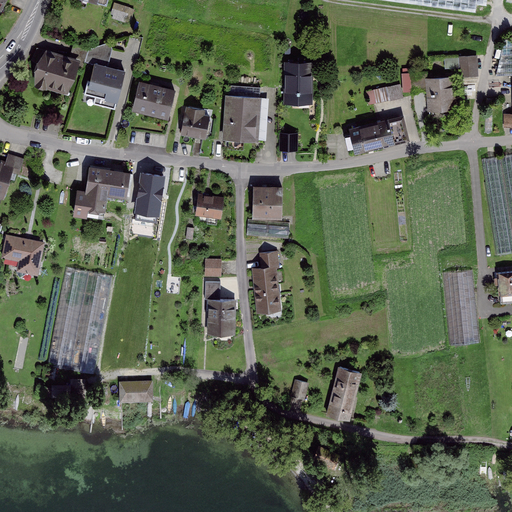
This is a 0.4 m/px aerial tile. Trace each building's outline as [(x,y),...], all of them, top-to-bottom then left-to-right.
[(129,20),(133,4),(118,0),(116,0),(112,15),(129,20)] [(491,0),(409,0),(491,10),(491,0)] [(511,38),(505,43),(500,73),(511,71),(511,38)] [(72,55),(87,59),(90,48),(75,43),(72,55)] [(102,44),(99,58),(110,60),(113,46),(102,44)] [(42,51),(35,80),(69,88),(76,59),(42,51)] [(478,56),(465,56),(466,72),(479,72),(478,56)] [(91,61),(83,93),(118,102),(126,70),(91,61)] [(317,64),(289,64),(288,103),(316,103),(317,64)] [(404,92),(413,92),(412,71),(404,72),(404,92)] [(452,112),(452,77),(431,77),(431,113),(452,112)] [(175,87),(140,79),(133,108),(168,116),(175,87)] [(402,85),(367,92),(370,110),(405,103),(402,85)] [(260,141),(263,95),(230,94),(227,139),(260,141)] [(187,106),(183,128),(205,132),(208,109),(187,106)] [(354,130),(360,153),(413,139),(407,116),(354,130)] [(298,150),(298,133),(283,132),(283,150),(298,150)] [(511,154),(494,157),(508,248),(511,247),(511,154)] [(0,156),(0,191),(5,193),(16,161),(0,156)] [(57,221),(69,171),(29,161),(17,211),(57,221)] [(464,163),(432,166),(439,258),(471,255),(464,163)] [(132,169),(90,164),(84,206),(105,209),(108,189),(129,192),(132,169)] [(164,173),(143,170),(138,204),(158,207),(164,173)] [(285,187),(253,187),(253,211),(284,211),(285,187)] [(196,212),(221,216),(224,197),(199,194),(196,212)] [(168,224),(132,217),(105,355),(142,362),(168,224)] [(46,240),(13,233),(8,255),(20,258),(18,269),(39,273),(46,240)] [(283,310),(278,254),(253,257),(259,312),(283,310)] [(205,259),(206,273),(221,273),(221,259),(205,259)] [(47,362),(94,371),(114,276),(66,266),(47,362)] [(511,268),(501,270),(504,302),(511,301),(511,268)] [(477,340),(473,271),(445,273),(450,342),(477,340)] [(222,278),(206,278),(206,296),(222,296),(222,278)] [(235,296),(209,296),(209,331),(235,331),(235,296)] [(353,419),(365,374),(341,368),(329,412),(353,419)] [(306,399),(309,382),(297,380),(294,397),(306,399)] [(120,382),(121,400),(154,399),(153,381),(120,382)]
